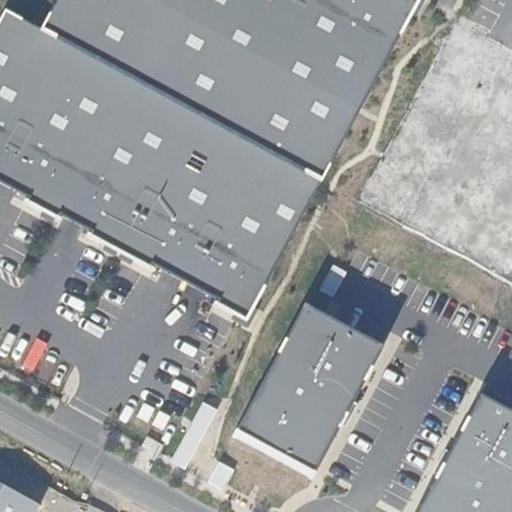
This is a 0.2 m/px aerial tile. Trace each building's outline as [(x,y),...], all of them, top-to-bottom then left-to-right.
[(402,0),(70,0),(48,42),(319,188),(417,8),(402,0)] [(48,42),(2,17),(0,20),(0,197),(243,327),(319,188),(48,42)] [(511,52),(464,27),(368,206),(511,282),(511,52)] [(333,297),(346,273),(336,267),(323,291),(333,297)] [(389,350),(311,309),(245,434),(322,475),(389,350)] [(187,470),(216,409),(202,402),(173,464),(187,470)] [(511,511),(511,416),(488,403),(429,511),(511,511)] [(224,490),(234,469),(219,462),(209,483),(224,490)] [(0,482),(0,511),(34,511),(39,504),(0,482)]
